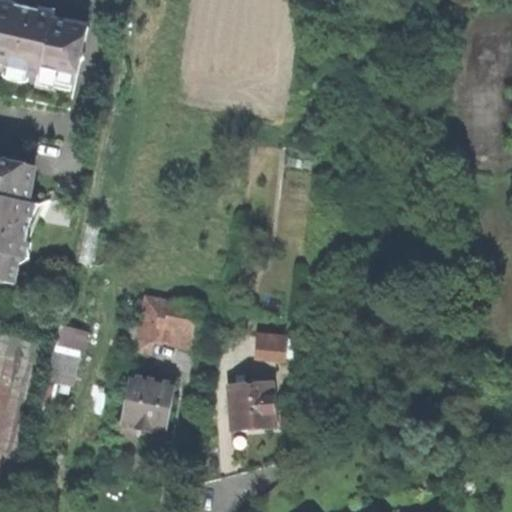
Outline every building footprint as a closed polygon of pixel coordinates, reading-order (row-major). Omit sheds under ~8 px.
[(0,0),(0,94),(68,110),(79,61),(83,58),(81,53),(86,28),(51,20),(53,11),(38,7),(37,11),(27,8),(15,6),(16,2),(5,0),(0,0)] [(0,161),(0,282),(12,285),(16,266),(27,259),(30,243),(25,243),(30,219),(25,218),(26,208),(33,168),(8,164),(4,160),(0,161)] [(200,307),(146,297),(137,339),(154,341),(193,348),(200,307)] [(84,387),(95,329),(68,324),(57,382),(84,387)] [(255,357),(285,359),(287,339),(258,337),(255,357)] [(151,356),(154,341),(137,339),(135,353),(151,356)] [(166,434),(175,385),(131,377),(120,437),(142,441),(144,430),(151,431),(166,434)] [(254,430),(275,428),(271,383),(229,386),(232,432),(254,430)]
